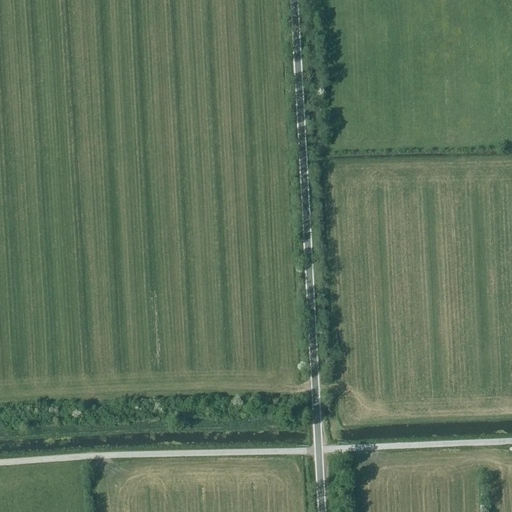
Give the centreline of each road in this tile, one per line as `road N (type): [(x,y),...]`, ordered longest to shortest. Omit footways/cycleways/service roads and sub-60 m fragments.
road 1 (unclassified): [(322,511),(294,0)]
road 2 (track): [(0,436),(317,424)]
